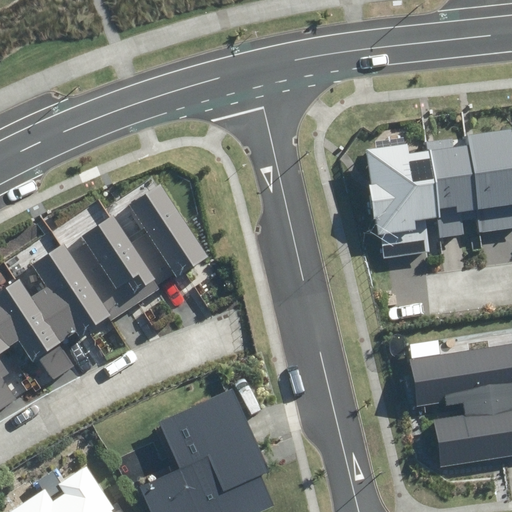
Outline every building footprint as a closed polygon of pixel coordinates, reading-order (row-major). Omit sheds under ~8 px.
[(478,218),(480,233),(511,228),(511,136),(511,129),(467,134),(469,147),(478,218)] [(428,153),(436,217),(439,239),(470,235),(468,219),(478,218),(469,147),(453,149),(452,140),(427,143),(428,153)] [(436,217),(428,153),(408,155),(406,145),(367,149),(372,185),(368,185),(372,219),(379,218),(384,258),(431,253),(427,218),(436,217)] [(0,408),(30,388),(17,368),(36,355),(52,379),(76,363),(62,342),(92,322),(95,327),(109,317),(112,322),(161,289),(159,285),(175,274),(178,277),(208,257),(160,184),(130,204),(146,228),(129,239),(113,215),(83,236),(101,263),(83,275),(63,244),(31,265),(46,287),(32,297),(20,280),(0,294),(0,408)] [(511,343),(406,360),(413,406),(444,401),(445,407),(465,404),(467,417),(432,422),(439,466),(511,454),(511,343)] [(230,389),(158,420),(179,471),(137,489),(147,511),(265,511),(276,508),(262,475),(266,473),(230,389)] [(48,492),(14,511),(115,511),(87,464),(59,481),(65,492),(53,499),(48,492)]
